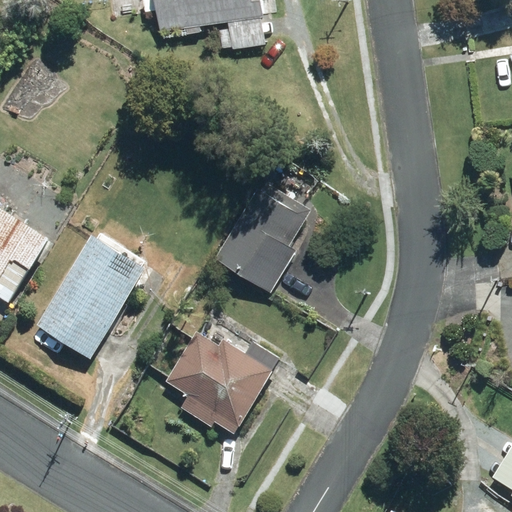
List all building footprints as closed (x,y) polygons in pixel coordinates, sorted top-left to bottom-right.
[(229,26),(230,32),(222,34),(225,52),(235,50),(235,53),(269,48),(265,21),(267,21),(264,0),(145,0),(148,15),(160,13),(163,36),(188,32),(189,38),(203,36),(203,30),(229,26)] [(299,255),(291,249),(313,214),(269,187),(264,195),(261,193),(218,261),(273,296),(299,255)] [(0,299),(11,306),(32,273),(34,275),(54,243),(0,208),(0,299)] [(97,240),(40,329),(93,362),(150,273),(146,270),(149,265),(103,237),(100,242),(97,240)] [(190,398),(182,410),(213,429),(216,424),(239,438),(286,362),(258,345),(250,357),(227,343),(223,350),(200,336),(170,385),(190,398)] [(511,453),(495,480),(511,490),(511,453)]
